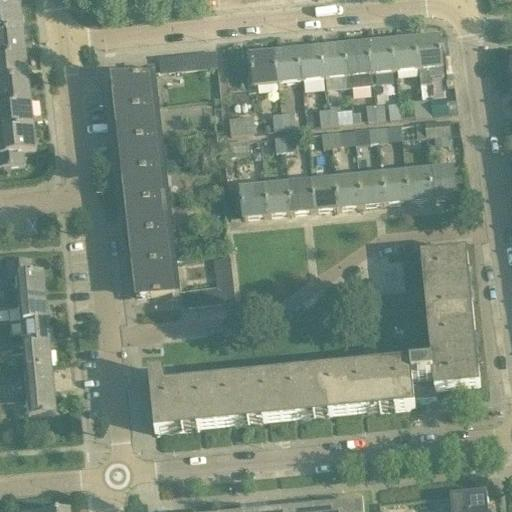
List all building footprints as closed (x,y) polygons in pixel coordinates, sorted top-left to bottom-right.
[(0,34),(20,33),(17,8),(6,9),(0,9),(0,34)] [(0,34),(0,59),(23,57),(20,33),(0,34)] [(441,42),(418,44),(421,73),(419,73),(421,90),(431,89),(430,81),(444,80),(444,71),(441,42)] [(394,46),(397,75),(421,73),(418,44),(394,46)] [(368,49),(371,78),(397,75),(394,46),(368,49)] [(345,51),(348,80),(349,93),(372,91),(371,78),(368,49),(345,51)] [(321,53),(324,83),(348,80),(345,51),(321,53)] [(298,56),(301,85),(324,83),(321,53),(298,56)] [(159,62),(160,77),(161,78),(217,72),(215,56),(159,62)] [(274,58),(277,87),(301,85),(298,56),(274,58)] [(0,59),(0,83),(25,81),(23,57),(0,59)] [(254,90),(277,87),(274,58),(251,60),(254,90)] [(117,81),(120,112),(155,109),(151,78),(117,81)] [(0,83),(0,107),(28,105),(25,81),(0,83)] [(0,107),(0,132),(30,130),(28,105),(0,107)] [(423,106),(424,121),(433,120),(432,105),(423,106)] [(423,106),(414,107),(415,115),(415,122),(424,121),(423,106)] [(400,108),(388,109),(389,124),(400,123),(402,123),(401,116),(400,108)] [(120,112),(124,143),(158,141),(155,109),(120,112)] [(375,111),(377,125),(386,125),(384,110),(375,111)] [(368,126),(377,125),(375,111),(366,112),(368,126)] [(328,115),(329,130),(338,129),(337,116),(337,113),(328,115)] [(320,131),(329,130),(328,115),(319,116),(320,131)] [(352,115),(337,116),(338,129),(353,128),(352,117),(352,115)] [(352,117),(353,128),(361,127),(360,116),(352,117)] [(290,119),(280,120),(282,135),(292,134),(290,119)] [(274,135),(282,135),(280,120),(272,120),(274,135)] [(232,139),(255,137),(254,121),(231,124),(232,139)] [(448,126),(425,128),(426,144),(450,142),(452,142),(450,127),(450,126),(448,126)] [(418,145),(426,144),(425,128),(416,129),(418,145)] [(0,132),(0,172),(23,170),(22,157),(33,155),(30,130),(0,132)] [(377,133),(379,149),(388,148),(387,132),(377,133)] [(370,149),(379,149),(377,133),(368,134),(370,149)] [(332,153),(330,137),(322,138),(323,155),(332,153)] [(332,153),(341,153),(340,137),(331,137),(332,153)] [(124,143),(127,175),(161,172),(158,141),(124,143)] [(284,142),(285,158),(295,157),(293,141),(284,142)] [(276,159),(285,158),(284,142),(274,143),(276,159)] [(250,161),(249,145),(228,147),(230,163),(250,161)] [(127,175),(131,208),(165,205),(161,172),(127,175)] [(432,201),(432,207),(456,205),(453,173),(429,175),(432,201)] [(406,177),(412,209),(432,207),(432,201),(429,175),(406,177)] [(383,179),(388,211),(412,209),(406,177),(383,179)] [(359,182),(363,214),(388,211),(383,179),(359,182)] [(336,184),(339,216),(363,214),(359,182),(336,184)] [(314,201),(315,219),(339,216),(336,184),(312,186),(314,201)] [(288,189),(291,221),(315,219),(314,201),(312,186),(288,189)] [(266,201),(269,223),(291,221),(288,189),(266,191),(266,201)] [(241,193),(244,225),(269,223),(266,201),(266,191),(241,193)] [(131,208),(134,239),(168,236),(165,205),(131,208)] [(134,239),(137,271),(171,268),(168,236),(134,239)] [(164,377),(149,379),(155,439),(415,413),(414,404),(436,403),(435,395),(480,391),(467,257),(422,261),(432,366),(411,368),(177,391),(168,392),(164,377)] [(0,304),(43,301),(41,277),(31,277),(30,263),(3,266),(4,280),(4,282),(13,281),(14,293),(2,295),(3,296),(0,296),(0,304)] [(217,293),(186,297),(187,312),(234,306),(229,264),(214,265),(217,293)] [(137,271),(140,302),(175,298),(171,268),(137,271)] [(4,305),(0,305),(0,312),(5,312),(5,314),(16,313),(17,326),(45,324),(43,301),(4,305)] [(0,343),(0,351),(48,348),(45,324),(17,326),(19,340),(7,341),(7,343),(0,343)] [(0,362),(9,362),(21,360),(22,373),(50,371),(48,348),(0,351),(0,362)] [(12,390),(3,391),(0,391),(0,399),(13,398),(24,397),(52,395),(50,371),(22,373),(23,387),(12,388),(12,390)] [(54,419),(52,395),(24,397),(26,421),(54,419)] [(0,407),(14,406),(13,398),(0,399),(0,407)] [(489,498),(451,502),(452,506),(452,511),(490,511),(489,503),(489,498)]
